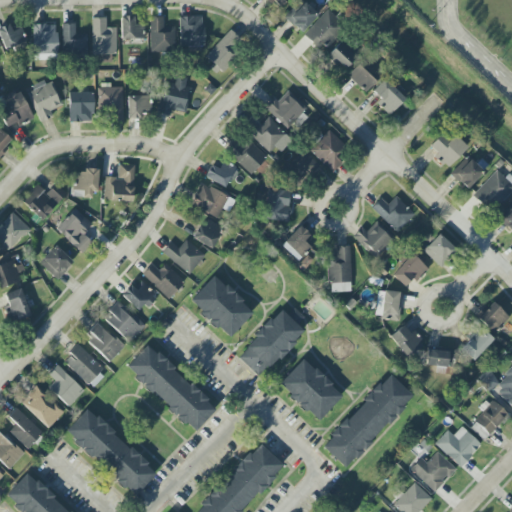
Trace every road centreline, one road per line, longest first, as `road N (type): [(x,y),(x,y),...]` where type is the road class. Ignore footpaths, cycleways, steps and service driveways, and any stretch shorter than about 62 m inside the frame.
road 1 (residential): [(0,388),(142,238),(181,158),(278,49)]
road 2 (residential): [(64,0),(229,4),(278,49)]
road 3 (residential): [(349,197),(336,195),(322,207),(332,225),(350,218),(349,197),(438,103)]
road 4 (residential): [(0,201),(58,146),(151,144),(181,158)]
road 5 (residential): [(278,49),(418,181)]
road 6 (residential): [(493,258),(454,296),(451,323),(429,321),(430,295),(454,296)]
road 7 (residential): [(418,181),(511,277)]
